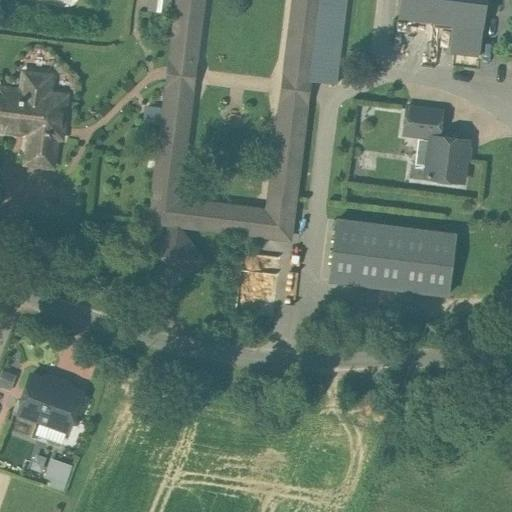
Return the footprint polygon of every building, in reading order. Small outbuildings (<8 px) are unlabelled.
[(177,0),(150,221),(168,223),(178,225),(289,238),(318,0),(299,0),(272,217),(171,205),(196,0),(177,0)] [(170,0),(156,0),(155,12),(169,13),(170,0)] [(400,0),(398,15),(451,22),(447,50),(453,51),(477,54),(484,0),(400,0)] [(477,54),(453,51),(451,64),(476,67),(477,54)] [(49,77),(24,74),(22,92),(0,88),(0,129),(30,133),(27,162),(51,165),(55,136),(60,137),(64,97),(47,95),(49,77)] [(442,111),(406,107),(403,134),(431,138),(431,136),(438,137),(442,111)] [(438,137),(431,136),(431,138),(426,178),(462,182),(467,141),(438,137)] [(454,231),(337,218),(329,281),(447,294),(454,231)] [(201,259),(177,229),(178,225),(168,223),(166,237),(147,252),(145,252),(145,254),(146,254),(169,284),(169,285),(171,286),(171,284),(200,261),(202,261),(202,259),(201,259)] [(182,366),(167,362),(164,372),(180,376),(182,366)] [(81,392),(31,374),(17,412),(68,431),(81,392)] [(51,457),(45,484),(67,489),(72,462),(51,457)]
